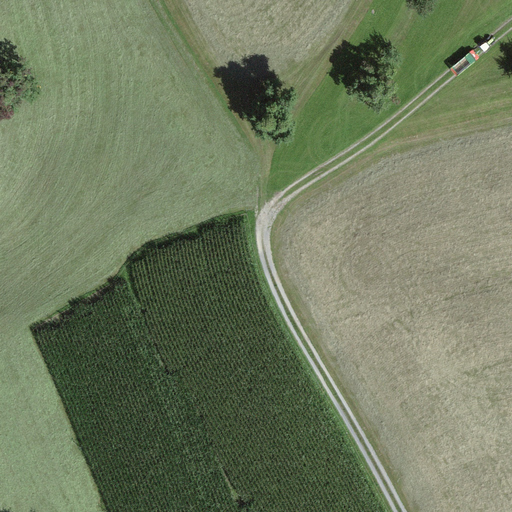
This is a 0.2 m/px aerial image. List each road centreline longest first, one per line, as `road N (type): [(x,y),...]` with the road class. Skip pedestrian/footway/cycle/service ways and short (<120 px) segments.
road 1 (track): [(402,511),(300,332),(262,232),(259,150)]
road 2 (track): [(511,27),(367,145)]
road 3 (track): [(262,232),(299,188),(367,145)]
